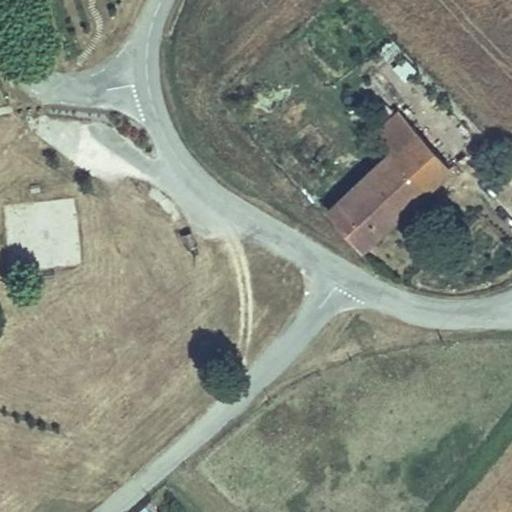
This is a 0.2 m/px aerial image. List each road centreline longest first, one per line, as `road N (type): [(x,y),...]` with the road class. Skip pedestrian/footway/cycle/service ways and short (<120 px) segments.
road 1 (unclassified): [(103,511),(292,340),(344,274)]
road 2 (unclassified): [(146,83),(179,164),(220,201),(344,274)]
road 3 (unclassified): [(0,17),(27,68),(56,86),(100,92),(146,83)]
road 4 (unclassified): [(344,274),(423,310),(475,314),(511,303)]
